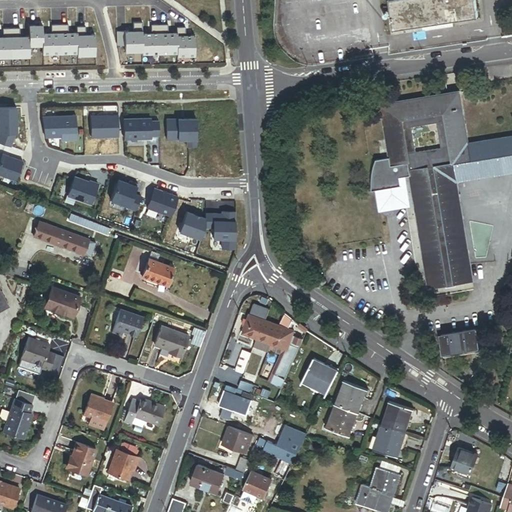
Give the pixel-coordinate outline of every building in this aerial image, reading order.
[(478,16),(475,0),(390,0),(395,29),(478,16)] [(141,22),(132,22),(133,31),(116,31),(117,46),(124,45),(124,52),(142,52),(141,34),(142,34),(142,33),(141,22)] [(150,33),(142,33),(142,34),(141,34),(142,52),(142,54),(159,54),(159,24),(150,24),(150,33)] [(167,24),(159,24),(159,54),(177,53),(176,33),(176,32),(167,32),(167,24)] [(28,26),(28,37),(29,47),(42,47),(42,34),(42,25),(28,26)] [(59,55),(59,25),(50,25),(51,34),(42,34),(42,47),(42,55),(59,55)] [(67,25),(59,25),(59,55),(77,54),(76,33),(67,33),(67,25)] [(176,28),(176,32),(176,33),(177,53),(177,56),(195,56),(194,34),(185,35),(184,26),(176,26),(176,28)] [(85,35),(85,27),(76,27),(76,33),(77,54),(77,57),(95,56),(94,35),(85,35)] [(0,58),(11,58),(10,28),(2,29),(2,37),(0,37),(0,58)] [(28,37),(19,37),(19,28),(10,28),(11,58),(29,58),(29,47),(28,37)] [(511,136),(467,143),(459,92),(381,105),(390,158),(391,167),(408,164),(410,176),(429,289),(472,282),(456,182),(511,172),(511,136)] [(76,139),(75,115),(42,116),(44,136),(65,136),(65,139),(76,139)] [(118,139),(118,116),(90,116),(91,139),(118,139)] [(150,119),(123,120),(124,141),(151,141),(151,138),(159,138),(158,122),(150,122),(150,119)] [(0,176),(14,182),(21,162),(1,154),(0,157),(0,176)] [(408,164),(391,167),(390,158),(376,160),(376,161),(375,163),(374,165),(374,168),(373,170),(373,174),(372,179),(372,185),(372,191),(402,186),(400,178),(410,176),(408,164)] [(88,183),(73,178),(66,197),(89,206),(97,185),(89,182),(88,183)] [(129,184),(118,180),(110,204),(128,211),(127,212),(135,215),(140,201),(133,198),(138,185),(130,182),(129,184)] [(177,202),(153,193),(147,211),(170,220),(177,202)] [(35,207),(28,204),(25,212),(32,215),(35,207)] [(194,217),(187,214),(179,234),(200,242),(205,229),(205,221),(198,219),(199,217),(194,215),(194,217)] [(217,217),(205,216),(205,221),(205,229),(205,231),(213,231),(213,242),(221,242),(221,252),(235,252),(235,215),(222,215),(221,219),(217,218),(217,217)] [(39,222),(34,237),(83,255),(88,240),(39,222)] [(143,274),(148,259),(142,257),(136,271),(143,274)] [(156,262),(148,259),(143,274),(141,277),(167,286),(174,268),(163,264),(164,261),(157,258),(156,262)] [(319,276),(314,284),(322,289),(327,282),(319,276)] [(14,287),(11,296),(18,299),(21,289),(14,287)] [(50,296),(44,315),(71,324),(77,305),(50,296)] [(141,321),(117,313),(109,336),(119,340),(121,336),(134,341),(141,321)] [(259,340),(266,321),(251,315),(244,334),(259,340)] [(280,326),(266,321),(259,340),(273,345),(280,326)] [(295,332),(280,326),(273,345),(288,351),(291,342),(293,337),(295,332)] [(187,338),(160,329),(153,348),(172,354),(171,356),(180,359),(187,338)] [(479,348),(476,330),(441,335),(444,353),(479,348)] [(273,345),(259,340),(256,346),(270,352),(273,345)] [(24,341),(16,366),(38,373),(38,372),(47,375),(53,358),(44,355),(46,348),(24,341)] [(292,367),(296,358),(288,354),(284,364),(292,367)] [(242,356),(236,371),(244,374),(250,359),(242,356)] [(277,376),(286,380),(292,367),(284,364),(283,363),(277,376)] [(327,396),(337,376),(329,371),(327,374),(311,365),(300,387),(311,392),(313,389),(327,396)] [(273,384),(283,388),(286,380),(277,376),(276,376),(273,384)] [(243,382),(240,389),(251,394),(254,386),(243,382)] [(239,390),(228,386),(225,392),(237,397),(239,390)] [(310,395),(324,402),(327,396),(313,389),(311,392),(300,387),(299,389),(310,395)] [(343,387),(338,399),(341,401),(346,388),(343,387)] [(341,401),(338,399),(334,410),(358,419),(367,396),(346,388),(341,401)] [(253,394),(260,397),(262,391),(255,389),(253,394)] [(237,397),(225,392),(220,407),(225,409),(231,411),(247,418),(253,403),(243,399),(237,397)] [(253,403),(255,397),(245,393),(243,399),(253,403)] [(110,404),(88,397),(82,416),(91,419),(88,427),(101,431),(104,423),(110,404)] [(261,399),(255,397),(253,403),(259,405),(261,399)] [(13,400),(0,434),(21,442),(26,430),(24,430),(30,415),(27,414),(30,406),(13,400)] [(156,406),(139,400),(138,402),(156,408),(156,406)] [(389,414),(385,426),(404,433),(412,409),(390,401),(386,413),(389,414)] [(137,405),(130,402),(123,421),(141,427),(143,421),(158,426),(164,409),(156,406),(156,408),(138,402),(137,405)] [(358,419),(334,410),(330,420),(333,422),(328,435),(349,443),(358,419)] [(325,433),(328,435),(333,422),(330,420),(325,433)] [(404,433),(385,426),(381,425),(377,437),(381,439),(376,452),(395,458),(404,433)] [(224,442),(222,445),(233,449),(246,454),(252,438),(228,429),(224,442)] [(373,450),(376,452),(381,439),(377,437),(373,450)] [(222,445),(224,442),(220,440),(217,450),(231,455),(233,449),(222,445)] [(271,444),(260,440),(255,449),(267,454),(271,444)] [(476,462),(481,445),(462,440),(458,457),(476,462)] [(293,465),(298,455),(271,444),(267,454),(293,465)] [(75,445),(66,472),(83,477),(92,451),(75,445)] [(138,459),(116,452),(108,475),(126,481),(132,466),(135,467),(138,459)] [(244,475),(249,463),(240,459),(236,472),(244,475)] [(284,463),(274,459),(272,463),(276,465),(271,475),(276,478),(284,463)] [(285,482),(292,466),(284,463),(276,478),(285,482)] [(218,495),(225,476),(198,466),(191,485),(218,495)] [(233,479),(236,472),(227,469),(225,476),(233,479)] [(370,489),(364,508),(375,511),(389,511),(401,478),(376,470),(370,489)] [(241,482),(244,475),(236,472),(233,479),(241,482)] [(253,473),(246,490),(265,499),(273,482),(253,473)] [(17,490),(0,484),(0,506),(10,510),(17,490)] [(511,511),(511,485),(507,484),(503,494),(502,499),(499,506),(508,509),(507,511),(511,511)] [(92,511),(129,511),(132,506),(98,495),(101,488),(93,486),(86,509),(92,511)] [(364,508),(370,489),(362,486),(356,505),(364,508)] [(223,502),(230,505),(234,497),(227,494),(223,502)] [(62,511),(65,505),(35,495),(28,511),(62,511)] [(489,511),(492,505),(472,498),(467,511),(489,511)] [(183,511),(187,505),(173,499),(167,511),(183,511)]
